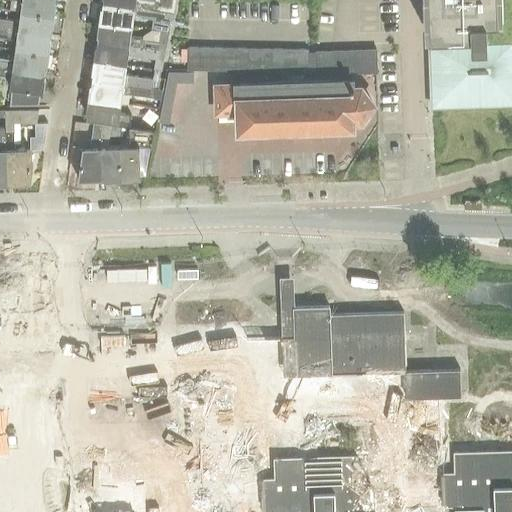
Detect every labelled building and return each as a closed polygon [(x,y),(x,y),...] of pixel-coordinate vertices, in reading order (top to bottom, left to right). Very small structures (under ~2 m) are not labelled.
[(16,0),(22,1),(21,11),(54,16),(56,3),(53,2),(52,0),(16,0)] [(175,3),(175,0),(154,0),(151,0),(104,0),(104,3),(173,12),(175,3)] [(511,0),(428,0),(429,30),(428,30),(428,32),(433,32),(434,45),(429,45),(433,107),(511,104),(511,0)] [(153,18),(152,29),(159,30),(169,32),(173,12),(104,3),(103,9),(100,9),(98,22),(132,27),(133,16),(153,18)] [(54,16),(21,11),(19,20),(0,17),(0,27),(48,34),(49,28),(52,28),(54,16)] [(100,35),(99,42),(156,50),(158,39),(130,35),(132,27),(98,22),(96,35),(100,35)] [(48,34),(0,27),(0,35),(16,38),(15,49),(48,54),(50,41),(47,40),(48,34)] [(158,39),(156,50),(165,51),(169,32),(159,30),(158,39)] [(126,65),(128,54),(155,58),(156,50),(99,42),(98,48),(95,47),(93,60),(126,65)] [(188,45),(188,69),(200,70),(200,45),(188,45)] [(200,45),(200,70),(212,70),(212,45),(200,45)] [(212,45),(212,70),(224,70),(224,46),(212,45)] [(224,46),(224,70),(236,70),(236,46),(224,46)] [(236,46),(236,70),(248,70),(248,46),(236,46)] [(248,46),(248,70),(260,71),(260,46),(248,46)] [(260,46),(260,71),(272,71),(272,46),(260,46)] [(272,46),(272,71),(284,71),(284,47),(272,46)] [(284,47),(284,71),(296,71),(296,47),(284,47)] [(308,72),(308,71),(308,51),(308,47),(296,47),(296,71),(308,72)] [(48,54),(15,49),(13,59),(0,56),(0,66),(42,73),(43,66),(47,67),(48,54)] [(356,50),(357,72),(377,72),(376,49),(356,50)] [(155,58),(154,69),(162,70),(165,51),(156,50),(155,58)] [(357,72),(356,50),(336,51),(336,72),(357,72)] [(336,72),(336,51),(315,51),(316,71),(336,72)] [(94,74),(93,80),(151,88),(151,87),(152,79),(125,74),(126,65),(93,60),(91,73),(94,74)] [(31,91),(40,92),(41,92),(41,91),(43,91),(45,79),(42,79),(42,73),(0,66),(0,75),(11,77),(9,88),(11,88),(31,91)] [(168,72),(167,80),(177,82),(182,82),(183,72),(177,72),(168,72)] [(162,89),(158,88),(151,87),(151,88),(93,80),(92,86),(89,86),(87,99),(121,103),(122,92),(161,98),(162,89)] [(239,130),(349,127),(352,127),(352,120),(361,120),(373,103),(360,87),(353,87),(353,85),(351,85),(350,81),(216,86),(217,113),(238,112),(239,130)] [(40,92),(31,91),(11,88),(9,105),(38,104),(40,92)] [(87,118),(98,120),(129,125),(131,113),(120,112),(121,103),(87,99),(86,111),(89,112),(88,118),(87,118)] [(38,110),(5,110),(5,117),(5,128),(7,183),(9,183),(9,182),(13,182),(13,183),(15,183),(15,181),(28,181),(28,183),(30,183),(30,162),(31,162),(31,151),(29,151),(29,148),(19,148),(15,149),(14,123),(37,123),(37,121),(38,110)] [(91,137),(90,148),(82,148),(82,150),(80,149),(78,161),(80,161),(78,179),(81,179),(82,181),(94,181),(94,178),(103,177),(102,148),(103,124),(86,122),(84,136),(91,137)] [(43,149),(47,124),(35,124),(35,137),(30,138),(30,149),(43,149)] [(102,148),(103,177),(107,177),(107,181),(122,180),(121,147),(108,147),(111,126),(103,124),(102,148)] [(140,177),(140,175),(145,176),(155,132),(129,128),(128,134),(129,147),(121,147),(122,180),(133,180),(133,176),(139,176),(139,177),(140,177)] [(50,347),(51,308),(29,307),(28,347),(50,347)]
